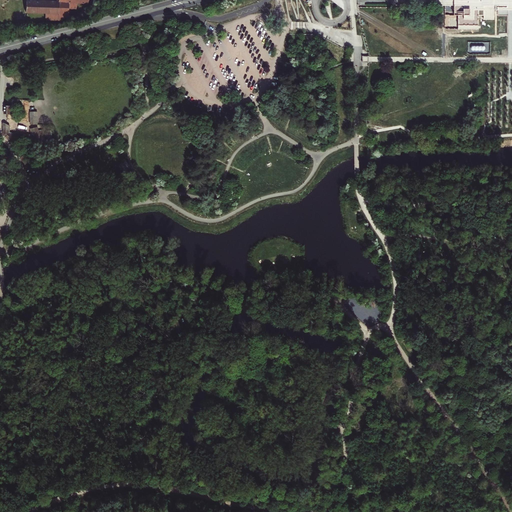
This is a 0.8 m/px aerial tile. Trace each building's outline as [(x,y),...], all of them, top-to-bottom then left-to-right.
[(26,0),(26,8),(46,8),(58,9),(59,1),(65,2),(65,4),(68,4),(79,5),(79,0),(26,0)] [(511,0),(435,0),(436,7),(455,8),(455,17),(446,17),(446,28),(479,29),(479,15),(485,15),(485,19),(495,19),(495,5),(511,6),(511,5),(511,0)] [(58,9),(46,8),(45,15),(59,16),(59,15),(68,16),(68,4),(65,4),(65,2),(59,1),(58,9)] [(86,6),(82,8),(71,12),(73,17),(83,13),(88,10),(86,6)] [(38,111),(30,111),(30,124),(39,124),(38,111)] [(5,122),(4,123),(3,133),(5,135),(9,140),(39,143),(38,136),(34,136),(12,133),(9,131),(11,125),(5,122)] [(40,136),(37,125),(31,127),(34,136),(38,136),(40,136)] [(26,154),(21,156),(24,163),(30,159),(26,154)]
